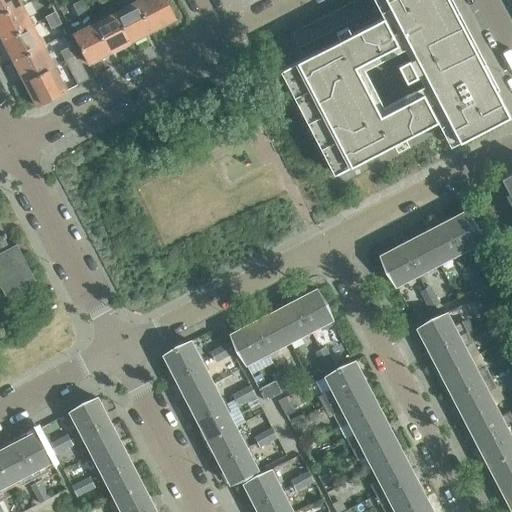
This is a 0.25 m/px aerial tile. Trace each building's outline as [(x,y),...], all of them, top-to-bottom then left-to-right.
[(19,0),(0,0),(0,13),(21,3),(19,0)] [(82,0),(72,5),(78,16),(87,11),(82,0)] [(154,30),(138,0),(116,11),(132,41),(134,40),(134,42),(145,36),(144,34),(154,30)] [(138,0),(154,30),(155,29),(155,31),(166,25),(165,23),(176,18),(166,0),(138,0)] [(482,64),(485,62),(485,61),(481,62),(482,63),(471,68),(446,20),(457,14),(457,15),(460,13),(459,12),(456,13),(455,11),(454,11),(443,6),(441,2),(441,0),(386,0),(392,12),(282,69),(284,72),(285,72),(296,77),(298,81),(295,93),(296,96),(293,98),(294,99),(298,97),(322,144),(319,146),(319,148),(322,146),(324,149),(335,154),(337,158),(335,170),(334,170),(336,173),(447,117),(460,142),(509,116),(495,88),(494,88),(483,83),(481,79),(483,67),(484,67),(482,64)] [(0,34),(2,39),(32,23),(21,3),(0,13),(0,34)] [(132,41),(116,11),(95,23),(110,52),(113,51),(113,52),(124,47),(123,45),(132,41)] [(61,23),(55,12),(43,18),(48,29),(61,23)] [(14,62),(44,47),(32,23),(2,39),(4,43),(3,44),(8,55),(10,54),(14,62)] [(110,52),(95,23),(73,34),(88,64),(92,62),(93,63),(103,58),(102,56),(110,52)] [(60,51),(65,61),(77,54),(72,45),(60,51)] [(24,82),(54,67),(44,47),(14,62),(15,64),(13,65),(19,76),(20,75),(24,82)] [(78,85),(89,79),(77,54),(65,61),(78,85)] [(37,106),(66,91),(54,67),(24,82),(26,85),(25,86),(30,97),(31,96),(37,106)] [(511,172),(501,178),(511,199),(511,172)] [(451,217),(443,222),(459,251),(482,240),(467,211),(452,218),(451,217)] [(437,226),(423,233),(438,262),(459,251),(443,222),(437,225),(437,226)] [(0,231),(0,283),(5,294),(4,295),(5,296),(35,280),(34,279),(16,246),(17,246),(16,245),(9,249),(3,237),(5,235),(4,232),(1,234),(0,231)] [(438,262),(423,233),(409,241),(409,240),(401,244),(417,274),(438,262)] [(395,285),(417,274),(401,244),(394,247),(395,248),(380,256),(395,285)] [(462,270),(466,279),(476,274),(472,265),(462,270)] [(481,282),(476,274),(466,279),(471,287),(481,282)] [(511,299),(503,283),(490,290),(501,310),(511,304),(511,299)] [(420,292),(425,300),(434,295),(430,287),(420,292)] [(294,300),(310,329),(332,318),(317,289),(302,297),(302,296),(294,300)] [(439,304),(434,295),(425,300),(429,309),(439,304)] [(287,304),(273,312),(288,340),(310,329),(294,300),(287,304)] [(42,310),(40,306),(39,305),(33,308),(36,315),(43,311),(42,310)] [(259,318),(252,322),(267,352),(288,340),(273,312),(260,319),(259,318)] [(445,313),(417,327),(429,351),(466,332),(461,322),(452,327),(445,313)] [(230,334),(245,363),(267,352),(252,322),(244,326),(245,327),(230,334)] [(466,332),(429,351),(441,374),(469,360),(463,347),(472,343),(466,332)] [(163,354),(176,378),(202,364),(190,341),(190,340),(163,354)] [(224,357),(233,353),(228,343),(219,347),(224,357)] [(325,346),(320,349),(315,351),(320,360),(329,356),(325,346)] [(224,357),(219,347),(210,352),(215,362),(224,357)] [(320,360),(324,369),(334,364),(329,356),(320,360)] [(315,397),(320,407),(366,384),(354,360),(316,380),(322,394),(315,397)] [(469,360),(441,374),(453,397),(490,377),(485,367),(475,372),(469,360)] [(176,378),(187,399),(213,385),(202,364),(176,378)] [(278,382),(287,378),(282,369),(273,373),(276,380),(278,382)] [(490,377),(453,397),(465,419),(493,405),(502,400),(490,377)] [(278,382),(282,391),(292,386),(287,378),(278,382)] [(282,391),(278,382),(276,380),(259,388),(265,400),(282,391)] [(349,422),(378,407),(366,384),(320,407),(326,418),(343,409),(349,422)] [(213,385),(187,399),(198,420),(224,406),(213,385)] [(246,400),(254,395),(250,385),(241,390),(246,400)] [(246,400),(241,390),(232,395),(237,404),(246,400)] [(277,400),(285,415),(292,412),(285,396),(277,400)] [(71,411),(82,433),(107,419),(96,398),(71,411)] [(493,405),(465,419),(477,442),(495,433),(511,424),(511,419),(508,413),(499,418),(493,405)] [(198,420),(209,441),(235,428),(224,406),(198,420)] [(340,426),(352,449),(390,430),(378,407),(349,422),(340,426)] [(119,442),(114,433),(107,419),(82,433),(93,456),(119,442)] [(511,424),(495,433),(477,442),(489,465),(511,453),(511,442),(510,438),(511,437),(511,424)] [(209,441),(220,463),(246,449),(235,428),(209,441)] [(268,444),(277,439),(272,429),(263,434),(268,444)] [(372,467),(401,452),(390,430),(352,449),(363,472),(372,467)] [(22,438),(15,442),(30,472),(51,461),(36,432),(22,440),(22,438)] [(268,444),(263,434),(254,438),(259,448),(268,444)] [(58,440),(63,450),(72,445),(67,435),(58,440)] [(58,440),(49,444),(54,454),(63,450),(58,440)] [(0,451),(0,466),(8,483),(30,472),(15,442),(7,446),(7,448),(0,451)] [(105,477),(130,464),(119,442),(93,456),(105,477)] [(246,449),(220,463),(231,484),(257,471),(246,449)] [(401,452),(372,467),(379,479),(370,484),(375,494),(413,475),(401,452)] [(511,453),(489,465),(501,488),(511,482),(511,453)] [(141,485),(130,464),(105,477),(115,498),(141,485)] [(313,469),(319,482),(327,478),(321,465),(313,469)] [(0,487),(8,483),(0,466),(0,487)] [(270,470),(244,484),(255,505),(282,492),(270,470)] [(308,473),(300,477),(305,488),(314,483),(308,473)] [(413,475),(375,494),(380,505),(389,500),(395,511),(396,511),(425,497),(413,475)] [(305,488),(300,477),(291,482),(296,492),(305,488)] [(81,483),(85,493),(94,488),(90,478),(81,483)] [(35,495),(45,490),(41,481),(31,486),(35,495)] [(511,482),(501,488),(503,492),(511,509),(511,482)] [(81,483),(72,488),(76,497),(85,493),(81,483)] [(115,498),(122,511),(141,511),(152,506),(141,485),(115,498)] [(35,495),(40,504),(50,499),(45,490),(35,495)] [(291,511),(282,492),(255,505),(258,511),(291,511)] [(432,511),(425,497),(396,511),(432,511)] [(331,503),(335,511),(341,511),(346,510),(340,499),(331,503)]
